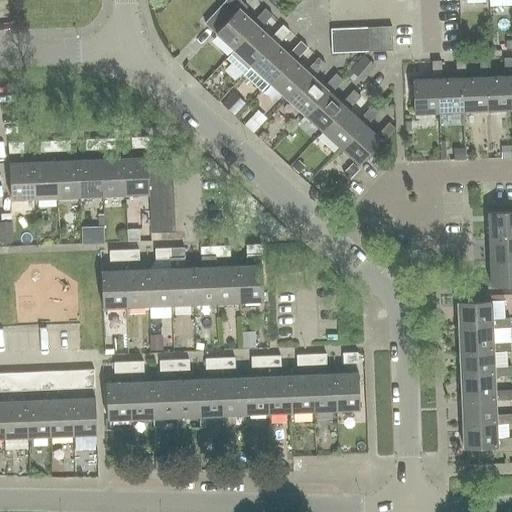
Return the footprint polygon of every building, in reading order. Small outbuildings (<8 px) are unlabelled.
[(257,27),(259,29),(271,15),(264,9),(252,22),(241,12),(246,7),(238,0),(225,0),(203,24),(234,52),(257,27)] [(257,27),(234,52),(252,68),(275,43),(277,45),(289,32),(282,26),(270,38),(259,29),(257,27)] [(368,52),(367,27),(354,28),(356,53),(368,52)] [(380,27),(367,27),(368,52),(380,52),(380,27)] [(380,52),(393,52),(392,27),(380,27),(380,52)] [(343,53),(343,28),(330,28),(331,53),(343,53)] [(354,28),(343,28),(343,53),(356,53),(354,28)] [(275,43),(252,68),(269,83),(292,59),(294,61),(307,48),(300,41),(287,55),(277,45),(275,43)] [(350,71),(362,81),(375,65),(363,55),(350,71)] [(292,59),(269,83),(287,100),(310,75),(312,77),(324,64),(317,58),(305,71),(294,61),(292,59)] [(486,78),(487,111),(511,110),(510,77),(511,76),(511,59),(503,60),(504,77),(489,77),(486,78)] [(486,78),(489,77),(488,60),(479,61),(480,78),(465,78),(462,79),(464,112),(487,111),(486,78)] [(438,80),(440,113),(464,112),(462,79),(465,78),(465,61),(455,62),(456,79),(441,80),(438,80)] [(438,80),(441,80),(441,62),(431,63),(432,80),(412,81),(414,115),(440,113),(438,80)] [(310,75),(287,100),(305,116),(328,91),(330,93),(342,80),(335,74),(323,87),(312,77),(310,75)] [(328,91),(305,116),(322,132),(345,107),(347,109),(359,96),(352,90),(340,103),(330,93),(328,91)] [(234,115),(242,107),(230,97),(223,105),(234,115)] [(345,107),(322,132),(340,148),(362,123),(365,125),(377,112),(370,106),(358,119),(347,109),(345,107)] [(413,132),(413,121),(405,122),(405,132),(413,132)] [(362,123),(340,148),(358,165),(380,140),(383,143),(396,129),(388,122),(376,135),(365,125),(362,123)] [(147,148),(147,137),(131,138),(132,149),(147,148)] [(100,139),(85,140),(86,151),(101,150),(100,139)] [(100,139),(101,150),(115,149),(115,139),(100,139)] [(41,152),(55,152),(55,141),(40,142),(41,152)] [(70,151),(70,141),(55,141),(55,152),(70,151)] [(8,143),(8,144),(9,154),(24,153),(24,143),(8,143)] [(511,158),(511,145),(501,146),(502,158),(511,158)] [(465,147),(454,148),(454,160),(465,160),(465,147)] [(148,162),(148,158),(124,159),(125,195),(149,194),(149,186),(148,174),(148,162)] [(124,159),(101,160),(103,196),(125,195),(124,159)] [(101,160),(78,161),(80,196),(103,196),(101,160)] [(305,166),(298,160),(292,167),(299,174),(305,166)] [(80,196),(78,161),(56,162),(57,197),(80,196)] [(172,161),(148,162),(148,174),(172,173),(172,161)] [(34,198),(57,197),(56,162),(33,163),(34,198)] [(34,198),(33,163),(9,163),(10,199),(34,198)] [(352,164),(345,171),(352,178),(359,170),(352,164)] [(172,173),(148,174),(149,186),(173,185),(172,173)] [(173,185),(149,186),(149,194),(149,198),(174,197),(173,185)] [(150,210),(174,209),(174,197),(149,198),(150,210)] [(175,221),(174,209),(150,210),(150,222),(175,221)] [(511,211),(487,213),(488,236),(511,235),(511,211)] [(151,234),(175,233),(175,221),(150,222),(151,234)] [(12,222),(0,222),(0,242),(13,242),(12,222)] [(139,230),(127,230),(128,242),(140,241),(139,230)] [(511,235),(488,236),(489,260),(511,259),(511,235)] [(246,256),(262,256),(261,246),(246,246),(246,256)] [(230,257),(229,247),(215,248),(216,258),(230,257)] [(201,258),(201,268),(193,268),(194,304),(217,303),(216,267),(216,258),(215,248),(200,248),(201,258)] [(184,259),(185,259),(184,249),(169,250),(171,305),(194,304),(193,268),(185,269),(184,259)] [(169,250),(155,250),(155,270),(146,270),(148,306),(171,305),(169,250)] [(124,262),(139,261),(139,251),(123,252),(124,262)] [(123,252),(109,252),(110,262),(124,262),(123,252)] [(511,259),(489,260),(490,285),(511,283),(511,259)] [(263,301),(262,266),(238,267),(240,302),(263,301)] [(217,303),(240,302),(238,267),(216,267),(217,303)] [(146,270),(124,271),(126,307),(148,306),(146,270)] [(101,272),(102,308),(126,307),(124,271),(101,272)] [(493,325),(493,327),(508,327),(508,318),(493,319),(492,302),(457,303),(457,327),(493,325)] [(457,327),(458,352),(493,351),(493,353),(504,353),(509,353),(509,343),(493,343),(493,327),(493,325),(457,327)] [(243,333),(243,348),(256,347),(255,332),(243,333)] [(150,335),(150,350),(162,349),(162,335),(150,335)] [(458,352),(459,376),(495,375),(495,377),(511,376),(510,366),(505,367),(504,353),(493,353),(493,351),(458,352)] [(358,363),(357,353),(342,353),(343,364),(358,363)] [(326,364),(326,354),(310,355),(310,365),(326,364)] [(310,365),(310,355),(296,355),(297,366),(310,365)] [(280,356),(264,357),(264,367),(281,366),(280,356)] [(264,367),(264,357),(251,357),(251,368),(264,367)] [(235,358),(218,359),(219,369),(235,368),(235,358)] [(205,359),(205,360),(205,369),(219,369),(218,359),(205,359)] [(189,360),(173,361),(173,371),(189,370),(189,360)] [(159,361),(159,362),(160,371),(173,371),(173,361),(159,361)] [(114,363),(114,373),(127,373),(127,362),(114,363)] [(143,362),(127,362),(127,373),(144,372),(143,362)] [(81,369),(82,387),(94,387),(93,369),(81,369)] [(58,370),(47,371),(47,389),(59,388),(58,370)] [(36,389),(47,389),(47,371),(35,371),(36,389)] [(12,372),(1,373),(2,391),(13,390),(12,372)] [(333,374),(335,410),(359,409),(357,373),(333,374)] [(333,374),(310,375),(312,411),(335,410),(333,374)] [(288,375),(265,376),(266,413),(289,412),(288,375)] [(312,411),(310,375),(288,375),(289,412),(312,411)] [(459,376),(460,401),(496,400),(496,402),(511,401),(511,400),(511,391),(495,391),(495,377),(495,375),(459,376)] [(266,413),(265,376),(242,377),(243,413),(266,413)] [(242,377),(219,378),(220,414),(243,413),(242,377)] [(220,414),(219,378),(196,379),(198,415),(220,414)] [(196,379),(173,380),(175,416),(198,415),(196,379)] [(175,416),(173,380),(150,381),(152,417),(175,416)] [(150,381),(128,382),(129,418),(152,417),(150,381)] [(129,418),(128,382),(104,382),(105,419),(129,418)] [(95,397),(71,398),(72,435),(96,434),(95,397)] [(48,399),(49,436),(72,435),(71,398),(48,399)] [(48,399),(25,400),(26,437),(49,436),(48,399)] [(2,401),(4,438),(26,437),(25,400),(2,401)] [(460,401),(461,424),(497,423),(497,425),(511,424),(511,420),(511,414),(496,415),(496,402),(496,400),(460,401)] [(497,423),(461,424),(461,448),(497,447),(497,452),(511,451),(511,438),(497,439),(497,425),(497,423)] [(175,470),(175,456),(155,456),(156,470),(175,470)] [(52,459),(52,478),(64,478),(64,459),(52,459)]
